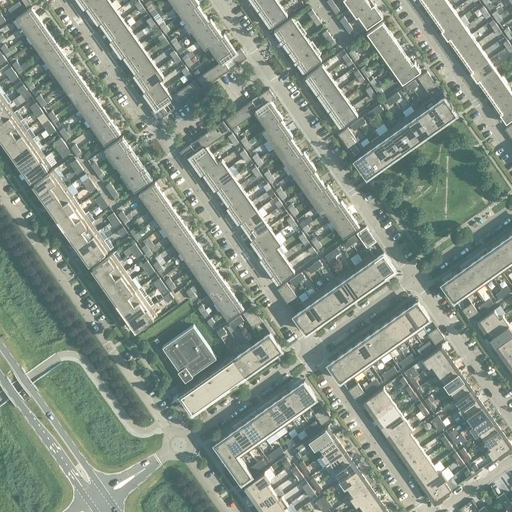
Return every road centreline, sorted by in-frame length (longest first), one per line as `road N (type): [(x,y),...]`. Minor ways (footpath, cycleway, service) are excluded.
road 1 (residential): [(0,192),(178,444)]
road 2 (residential): [(310,351),(161,139)]
road 3 (residential): [(413,278),(264,66)]
road 4 (residential): [(424,511),(310,351)]
road 5 (residential): [(511,152),(405,0)]
road 6 (secondary): [(100,489),(0,345)]
road 7 (residential): [(511,418),(413,278)]
road 8 (residential): [(161,139),(63,0)]
road 9 (residential): [(178,444),(310,351)]
road 10 (secondary): [(0,375),(84,499)]
road 11 (residential): [(310,351),(413,278)]
road 12 (residential): [(413,278),(511,209)]
